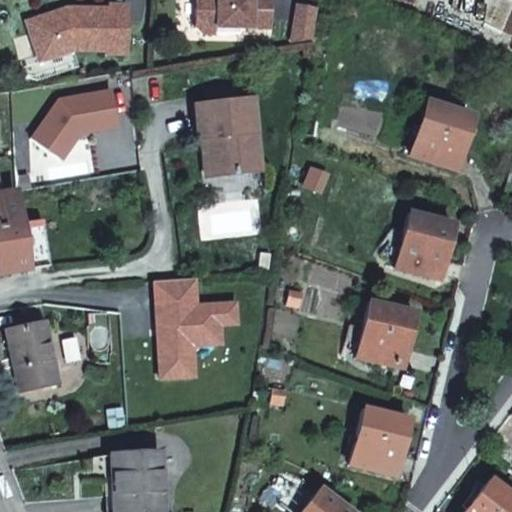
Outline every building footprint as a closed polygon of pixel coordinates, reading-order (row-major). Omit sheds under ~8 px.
[(29,128),(65,122),(57,80),(21,86),(29,128)] [(209,91),(210,103),(236,100),(235,88),(209,91)] [(215,175),(258,171),(250,99),(236,100),(210,103),(194,104),(198,139),(202,139),(211,138),(215,175)] [(421,102),(408,156),(451,168),(465,112),(421,102)] [(66,127),(65,122),(29,128),(30,134),(66,127)] [(211,138),(202,139),(206,176),(215,175),(211,138)] [(0,269),(0,270),(29,265),(21,221),(16,190),(0,192),(0,269)] [(437,280),(451,226),(409,214),(395,268),(437,280)] [(21,221),(29,265),(52,261),(44,217),(21,221)] [(399,369),(412,313),(368,302),(355,358),(399,369)] [(58,382),(48,321),(8,328),(17,389),(58,382)] [(348,459),(391,471),(404,420),(361,409),(348,459)] [(109,511),(157,511),(154,464),(154,453),(106,456),(109,511)] [(464,511),(511,511),(511,499),(489,481),(464,511)] [(346,511),(319,490),(302,511),(346,511)]
